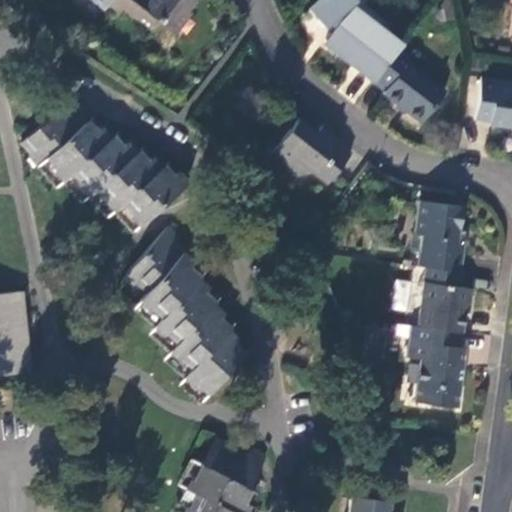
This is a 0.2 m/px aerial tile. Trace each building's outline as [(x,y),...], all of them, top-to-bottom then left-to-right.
[(89,0),(104,11),(105,8),(111,0),(89,0)] [(111,0),(105,8),(119,18),(124,12),(151,33),(159,23),(174,35),(191,13),(187,10),(195,0),(111,0)] [(321,28),(327,23),(333,29),(324,40),(348,58),(345,61),(372,82),(396,50),(384,41),(385,40),(343,8),(352,0),(317,0),(318,0),(306,12),(321,28)] [(409,58),(398,48),(396,50),(372,82),(383,91),(381,93),(420,123),(443,90),(407,63),(409,58)] [(511,82),(480,78),(474,120),(488,122),(488,126),(511,130),(511,88),(511,82)] [(170,178),(152,156),(145,163),(127,142),(119,149),(101,128),(94,134),(76,113),(68,119),(60,109),(19,144),(39,165),(45,160),(65,180),(72,174),(91,193),(97,189),(116,208),(122,204),(143,224),(187,183),(177,171),(170,178)] [(341,138),(321,123),(315,130),(297,117),(271,149),(291,165),(297,158),(326,181),(349,152),(337,143),(341,138)] [(421,246),(418,264),(424,265),(460,270),(463,238),(456,238),(460,205),(419,198),(414,231),(422,232),(421,246)] [(232,346),(237,340),(217,322),(222,314),(201,296),(208,288),(187,271),(193,263),(172,245),(178,238),(167,228),(126,274),(146,292),(139,299),(163,319),(157,326),(177,343),(171,351),(192,370),(187,376),(207,395),(233,366),(242,355),(232,346)] [(409,244),(421,246),(422,232),(414,231),(410,230),(409,244)] [(417,324),(462,330),(470,271),(460,270),(424,265),(417,324)] [(20,294),(0,295),(0,376),(27,374),(20,294)] [(458,367),(462,330),(417,324),(412,323),(408,355),(421,357),(415,399),(457,406),(462,368),(458,367)] [(247,458),(213,441),(187,492),(194,497),(186,511),(245,511),(249,506),(240,503),(264,458),(250,451),(247,458)] [(386,511),(388,503),(345,497),(343,511),(386,511)]
